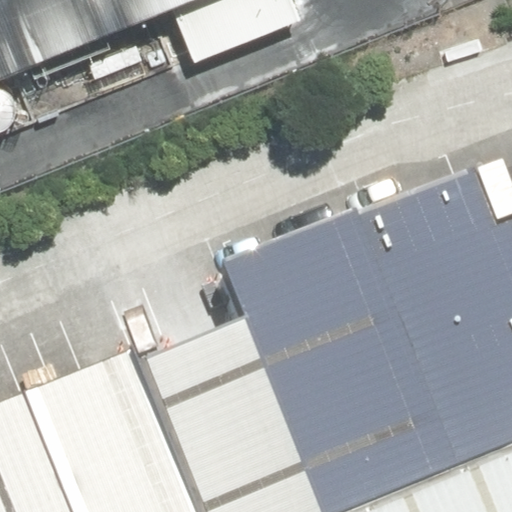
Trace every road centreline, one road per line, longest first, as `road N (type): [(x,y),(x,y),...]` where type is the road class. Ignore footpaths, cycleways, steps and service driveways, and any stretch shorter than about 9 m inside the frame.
road 1 (unknown): [(467,118),(0,312)]
road 2 (unknown): [(467,118),(511,236)]
